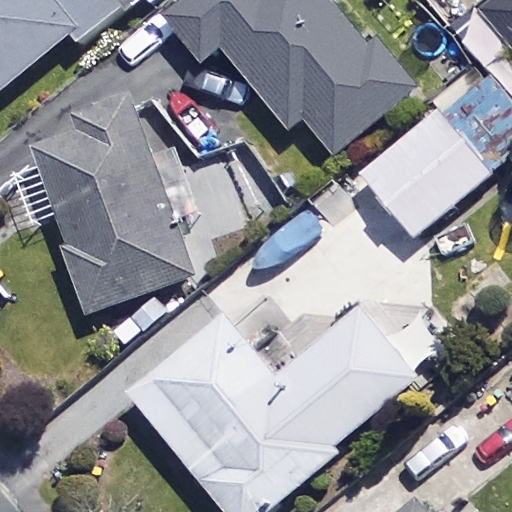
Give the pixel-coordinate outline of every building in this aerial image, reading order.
[(0,0),(0,111),(82,46),(91,57),(162,0),(0,0)] [(217,68),(233,54),(304,137),(320,124),(351,161),(429,95),(387,46),(380,51),(336,0),(204,0),(178,22),(217,68)] [(511,10),(496,24),(511,43),(511,10)] [(207,214),(165,113),(45,162),(110,321),(207,281),(183,223),(207,214)] [(511,175),(460,113),(376,183),(428,245),(511,175)] [(402,350),(376,317),(291,385),(243,325),(146,402),(234,511),(291,511),(355,461),(350,454),(463,363),(433,325),(402,350)]
